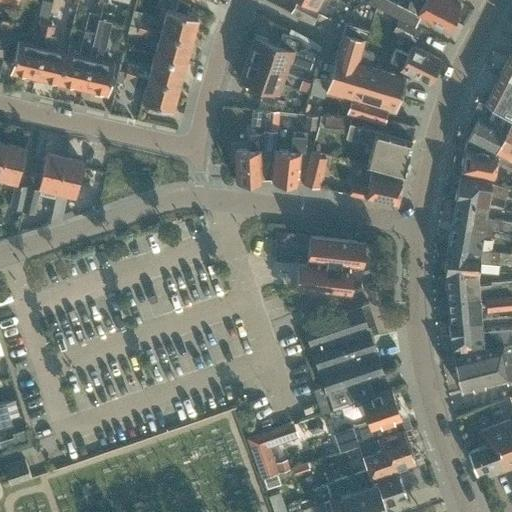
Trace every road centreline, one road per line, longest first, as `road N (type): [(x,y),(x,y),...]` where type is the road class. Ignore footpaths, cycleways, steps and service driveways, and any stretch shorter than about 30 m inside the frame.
road 1 (residential): [(468,511),(420,357),(417,227)]
road 2 (residential): [(417,227),(447,101),(498,0)]
road 3 (residential): [(0,258),(162,203),(232,202)]
road 4 (residential): [(197,150),(0,105)]
road 5 (residential): [(417,227),(232,202)]
road 6 (residential): [(197,150),(240,0)]
